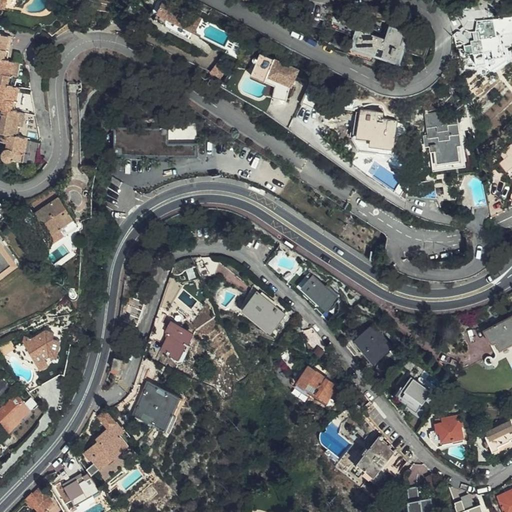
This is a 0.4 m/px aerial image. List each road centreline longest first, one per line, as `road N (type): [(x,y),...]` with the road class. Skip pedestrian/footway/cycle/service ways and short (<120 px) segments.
road 1 (primary): [(0,502),(57,442),(82,402),(118,250),(142,217),(171,198),(214,191),(258,204),(408,296),(463,295),(511,271)]
road 2 (residential): [(511,218),(466,239),(417,239),(131,50),(105,41),(72,49),(61,64),(61,144),(51,174),(21,191),(0,187)]
road 3 (residential): [(221,0),(400,88),(420,83),(443,50),(439,15),(421,0)]
